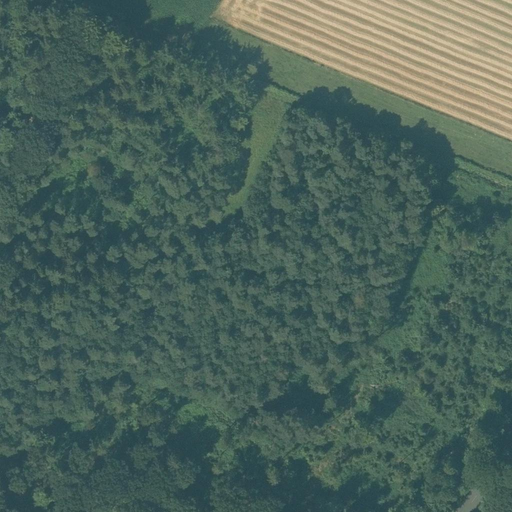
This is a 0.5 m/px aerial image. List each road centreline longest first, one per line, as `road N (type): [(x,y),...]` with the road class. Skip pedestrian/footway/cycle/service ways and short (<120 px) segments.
road 1 (track): [(0,310),(88,279),(206,222)]
road 2 (track): [(54,0),(66,5),(0,166)]
